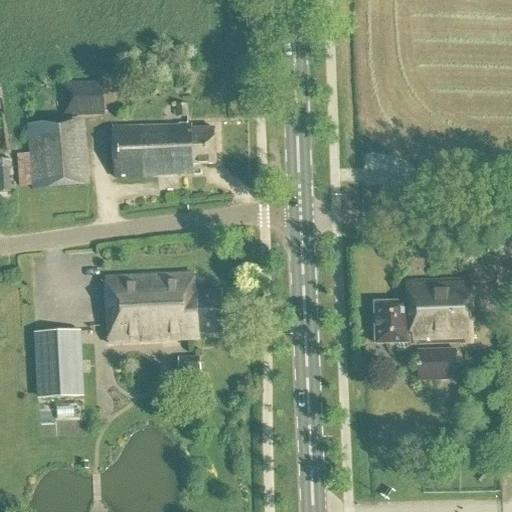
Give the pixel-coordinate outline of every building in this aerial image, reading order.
[(126,73),(128,84),(152,82),(151,71),(126,73)] [(103,83),(61,85),(63,119),(104,118),(103,83)] [(187,106),(177,106),(178,119),(188,118),(187,106)] [(192,126),(113,129),(114,178),(193,175),(193,166),(216,166),(215,130),(192,131),(192,126)] [(87,189),(83,127),(31,130),(34,192),(87,189)] [(8,161),(0,161),(0,170),(8,170),(8,161)] [(194,276),(106,280),(109,345),(199,341),(199,336),(223,335),(221,293),(195,294),(194,276)] [(471,282),(407,284),(407,304),(375,305),(376,346),(473,344),(471,282)] [(76,333),(39,335),(42,401),(79,399),(76,333)] [(418,382),(435,382),(434,352),(417,352),(418,382)] [(200,359),(186,360),(187,372),(200,372),(200,359)]
